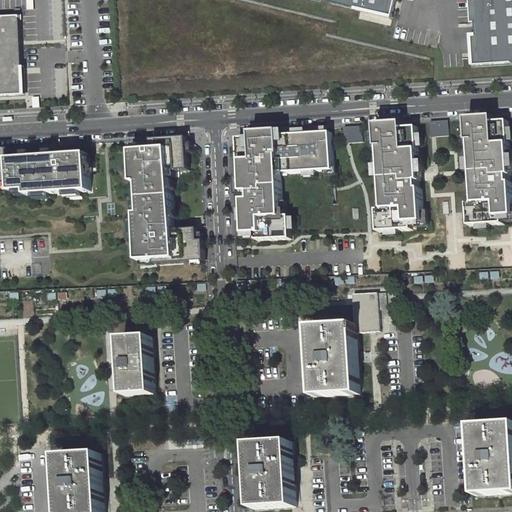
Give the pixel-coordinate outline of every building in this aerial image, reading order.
[(323,0),(393,17),(397,0),(323,0)] [(511,0),(471,0),(473,23),(477,23),(477,34),(472,34),(474,66),(511,63),(511,0)] [(0,98),(29,97),(25,17),(0,18),(0,98)] [(498,116),(471,118),(474,160),(470,161),(471,174),(475,173),(478,204),(470,204),(472,227),(511,223),(511,123),(511,121),(498,122),(498,116)] [(406,122),(379,124),(382,166),(378,167),(379,180),(383,179),(385,210),(378,210),(380,233),(428,229),(423,176),(429,175),(428,162),(422,162),(420,127),(406,128),(406,122)] [(280,132),(252,133),(253,138),(239,138),(239,162),(242,162),(243,193),(250,193),(251,200),(243,201),(245,241),(292,239),(291,217),(283,217),(282,174),(335,172),(334,133),(280,135),(280,132)] [(153,149),(132,150),(135,183),(139,182),(141,213),(137,213),(140,261),(156,260),(156,264),(206,260),(205,240),(200,240),(199,228),(175,229),(171,171),(190,169),(188,136),(152,139),(153,149)] [(0,183),(11,183),(12,192),(27,191),(28,196),(91,191),(89,153),(10,159),(9,149),(0,149),(0,183)] [(247,282),(248,291),(265,290),(264,280),(247,282)] [(378,322),(375,292),(352,294),(354,323),(378,322)] [(358,393),(354,323),(308,326),(313,396),(358,393)] [(154,394),(150,337),(121,339),(125,396),(154,394)] [(511,420),(471,423),(477,493),(511,490),(511,420)] [(254,509),(294,506),(290,441),(250,443),(254,509)] [(104,511),(100,453),(60,456),(63,511),(104,511)]
